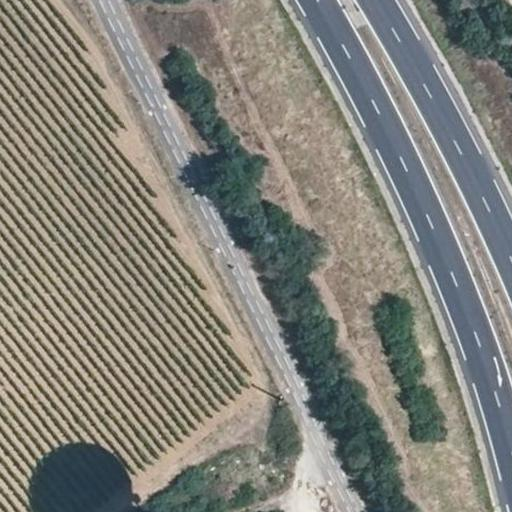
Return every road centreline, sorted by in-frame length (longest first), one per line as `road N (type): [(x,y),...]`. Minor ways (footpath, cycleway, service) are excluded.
road 1 (unclassified): [(355,511),(109,0)]
road 2 (primary): [(312,0),(417,198),(511,455)]
road 3 (primary): [(511,268),(371,0)]
